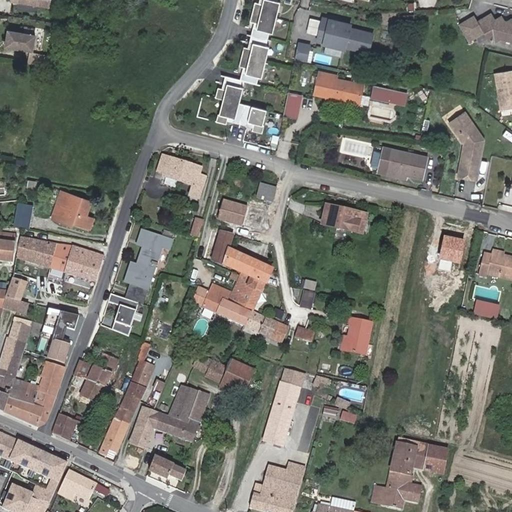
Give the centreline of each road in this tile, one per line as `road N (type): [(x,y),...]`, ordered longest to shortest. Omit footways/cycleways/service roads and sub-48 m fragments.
road 1 (residential): [(154,128),(45,437)]
road 2 (residential): [(290,168),(511,220)]
road 3 (residential): [(302,316),(287,299),(277,228),(290,168)]
road 4 (residential): [(235,0),(224,36),(154,128)]
road 5 (residential): [(154,128),(290,168)]
